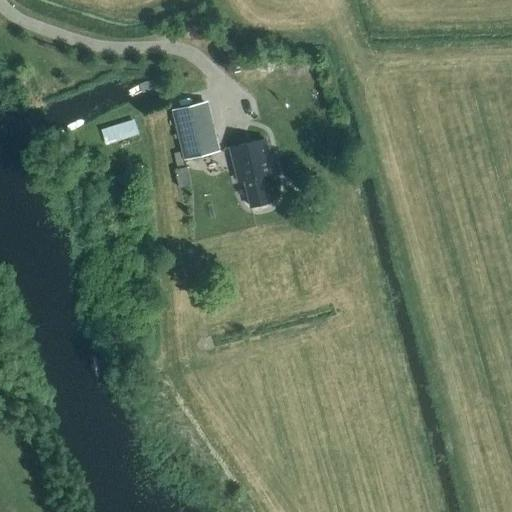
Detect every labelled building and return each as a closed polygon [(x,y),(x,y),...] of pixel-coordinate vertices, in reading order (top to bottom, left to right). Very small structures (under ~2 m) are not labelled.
[(208,102),(172,110),(182,151),(184,159),(220,151),(208,102)] [(108,144),(141,134),(136,117),(103,128),(108,144)] [(266,175),(274,173),(265,138),(231,147),(240,181),(245,180),(252,206),(273,200),(266,175)] [(179,169),(187,167),(185,159),(184,159),(182,151),(174,153),(178,169),(179,169)] [(178,169),(175,170),(179,187),(191,185),(187,167),(179,169),(178,169)]
